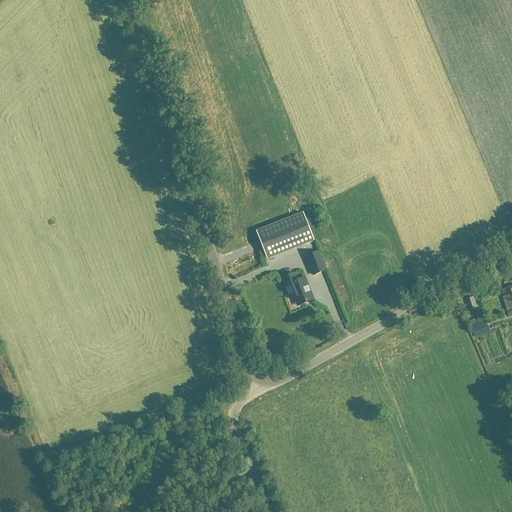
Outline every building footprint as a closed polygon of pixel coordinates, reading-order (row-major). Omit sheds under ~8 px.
[(303,213),(256,231),(267,259),(314,241),(303,213)] [(325,271),(318,252),(306,257),(313,275),(325,271)] [(294,298),(298,306),(313,300),(304,278),(297,281),(294,274),(283,278),(291,299),(294,298)] [(511,287),(501,290),(508,313),(511,311),(511,287)] [(469,311),(477,309),(473,297),(465,299),(469,311)] [(488,330),(484,321),(472,325),(475,334),(488,330)]
